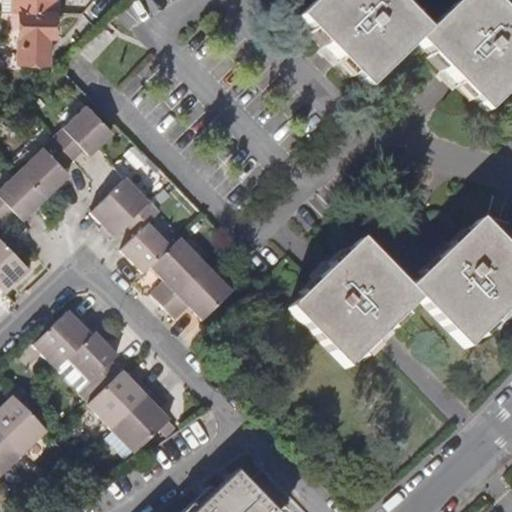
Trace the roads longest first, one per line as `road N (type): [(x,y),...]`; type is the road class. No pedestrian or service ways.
road 1 (residential): [(249,435),(83,258),(0,340)]
road 2 (residential): [(511,174),(334,114),(229,0)]
road 3 (residential): [(136,511),(249,435)]
road 4 (residential): [(418,511),(511,420)]
